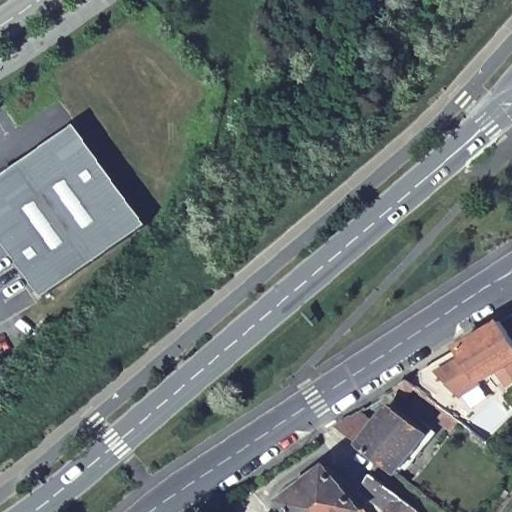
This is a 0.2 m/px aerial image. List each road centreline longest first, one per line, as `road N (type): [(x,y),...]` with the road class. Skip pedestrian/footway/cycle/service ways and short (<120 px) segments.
road 1 (secondary): [(34,511),(511,100)]
road 2 (residential): [(149,511),(511,273)]
